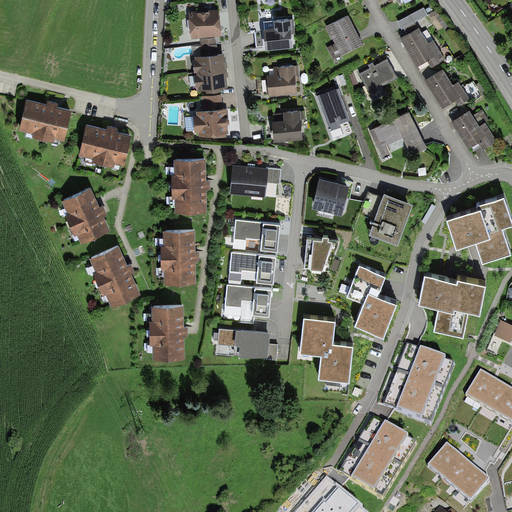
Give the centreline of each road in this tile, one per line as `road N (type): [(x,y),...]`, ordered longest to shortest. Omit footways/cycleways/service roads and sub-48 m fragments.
road 1 (residential): [(472,178),(368,0)]
road 2 (residential): [(290,156),(146,141)]
road 3 (residential): [(233,0),(246,142)]
